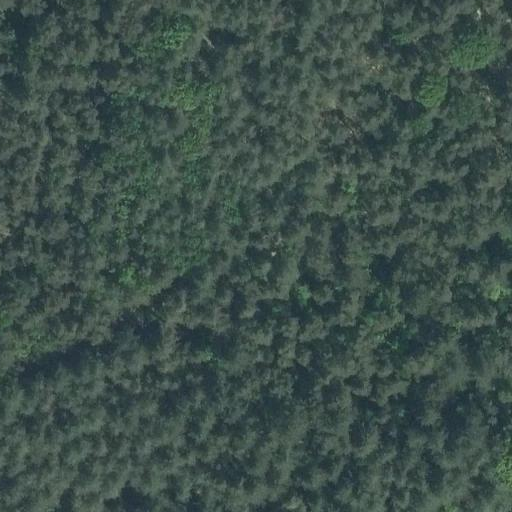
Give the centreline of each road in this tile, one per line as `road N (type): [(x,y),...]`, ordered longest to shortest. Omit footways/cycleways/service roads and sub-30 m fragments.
road 1 (track): [(511,35),(322,127),(164,278),(0,371)]
road 2 (track): [(511,354),(222,511)]
